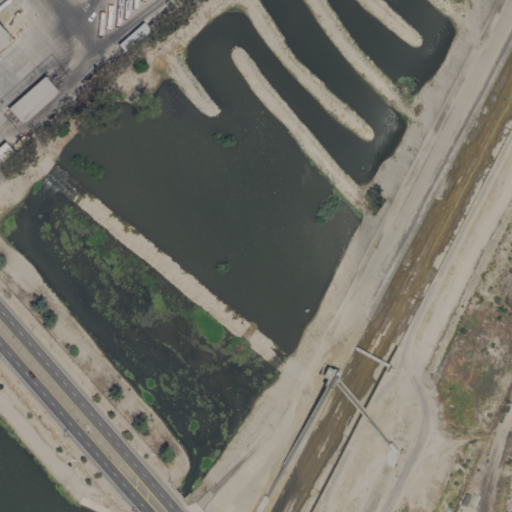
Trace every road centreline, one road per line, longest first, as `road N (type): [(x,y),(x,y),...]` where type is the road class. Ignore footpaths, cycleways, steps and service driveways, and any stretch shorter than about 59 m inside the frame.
road 1 (track): [(229,511),(280,443),(299,390),(501,0)]
road 2 (secondary): [(138,484),(130,459),(0,309)]
road 3 (secondary): [(0,344),(113,473),(138,484)]
